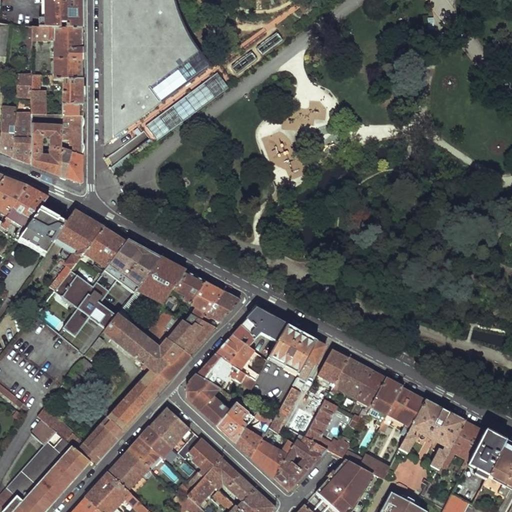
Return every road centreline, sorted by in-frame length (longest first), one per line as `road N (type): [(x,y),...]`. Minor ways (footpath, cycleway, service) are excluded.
road 1 (residential): [(511,425),(258,292)]
road 2 (residential): [(91,205),(91,0)]
road 3 (residential): [(258,292),(91,205)]
road 4 (residential): [(289,503),(166,392)]
road 5 (residential): [(166,392),(59,511)]
road 6 (unknown): [(63,201),(0,329)]
road 7 (residential): [(258,292),(166,392)]
